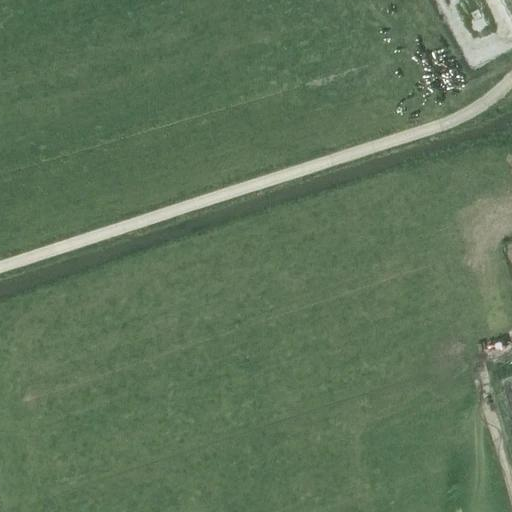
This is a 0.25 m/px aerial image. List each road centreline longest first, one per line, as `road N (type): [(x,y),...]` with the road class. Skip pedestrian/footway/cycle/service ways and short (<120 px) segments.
road 1 (track): [(511,85),(491,105),(438,130),(0,269)]
road 2 (track): [(511,493),(476,366),(511,343)]
